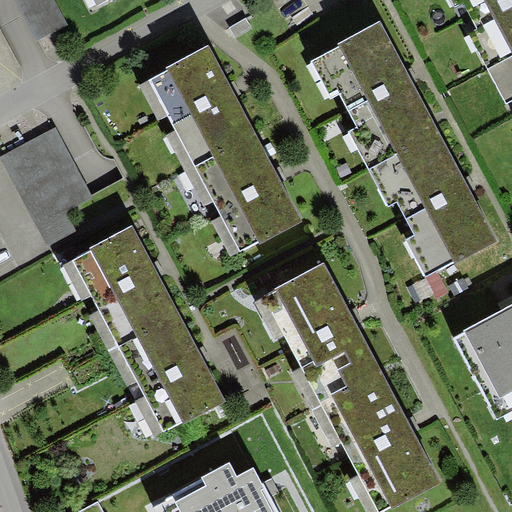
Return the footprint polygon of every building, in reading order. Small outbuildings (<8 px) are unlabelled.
[(55,0),(15,0),(37,41),(68,25),(55,0)] [(511,0),(451,0),(511,115),(511,0)] [(247,18),(230,27),(236,38),(253,28),(247,18)] [(379,25),(310,61),(425,277),(494,240),(467,189),(411,84),(379,25)] [(208,47),(147,79),(241,257),(302,225),(276,176),(230,89),(208,47)] [(53,130),(0,160),(0,165),(47,245),(72,231),(63,215),(93,198),(53,130)] [(133,226),(72,259),(160,426),(222,393),(198,349),(159,274),(133,226)] [(322,263),(262,295),(380,511),(385,511),(441,482),(408,422),(351,317),(322,263)] [(511,408),(511,305),(454,336),(497,417),(511,408)] [(167,501),(154,508),(156,511),(278,511),(268,491),(264,483),(262,484),(253,467),(237,476),(230,462),(201,477),(202,479),(166,499),(167,501)] [(103,511),(98,502),(79,511),(103,511)]
